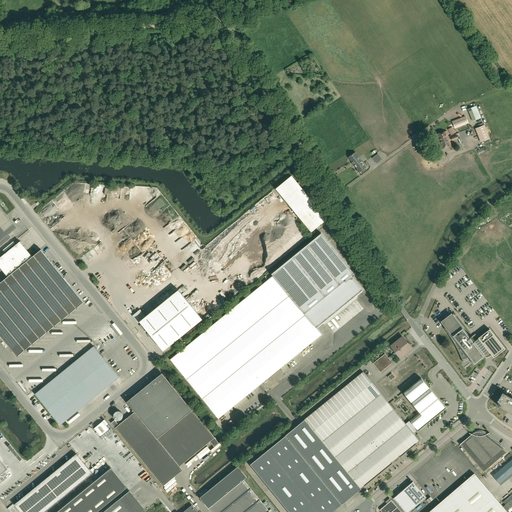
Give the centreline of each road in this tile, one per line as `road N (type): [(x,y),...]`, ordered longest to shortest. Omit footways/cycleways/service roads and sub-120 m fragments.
road 1 (unclassified): [(416,328),(214,0)]
road 2 (unclassified): [(60,442),(139,377),(144,362),(0,186)]
road 3 (track): [(0,39),(225,19)]
road 4 (unclassified): [(416,328),(466,225),(511,187)]
road 5 (unclassified): [(361,508),(478,410)]
road 6 (unknown): [(8,380),(109,314)]
